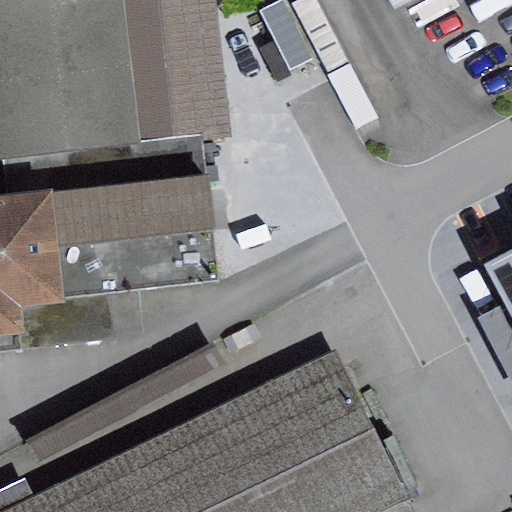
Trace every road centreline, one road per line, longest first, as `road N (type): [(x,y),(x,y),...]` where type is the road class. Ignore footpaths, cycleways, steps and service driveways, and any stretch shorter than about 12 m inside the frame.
road 1 (residential): [(511,154),(380,232)]
road 2 (residential): [(380,232),(312,104)]
